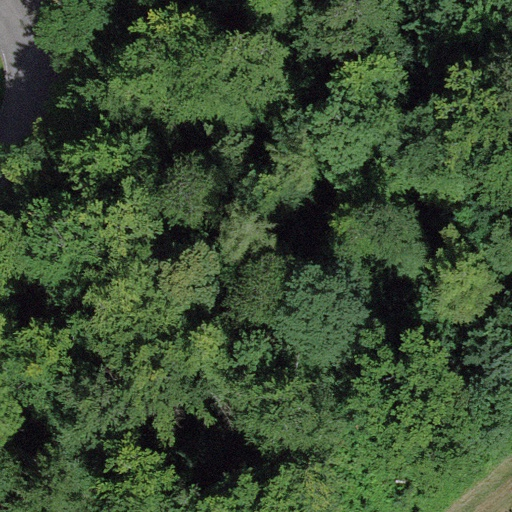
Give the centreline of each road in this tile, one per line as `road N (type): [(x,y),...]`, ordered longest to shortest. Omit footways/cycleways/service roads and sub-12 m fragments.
road 1 (track): [(328,0),(203,344),(157,511)]
road 2 (unclassified): [(62,0),(0,174)]
